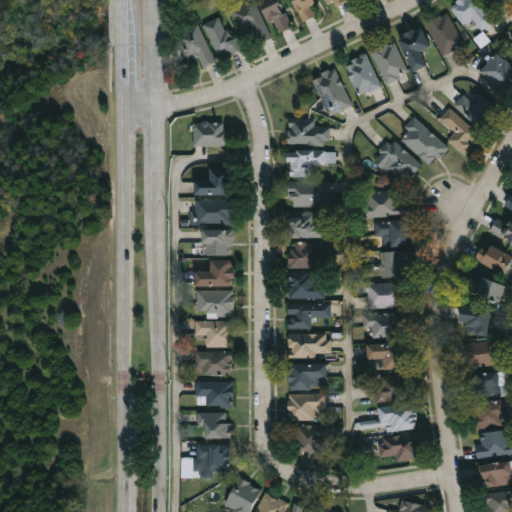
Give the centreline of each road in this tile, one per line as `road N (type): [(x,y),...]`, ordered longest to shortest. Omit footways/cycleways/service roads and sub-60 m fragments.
road 1 (residential): [(243,83),(259,106),(264,147),(265,444),(276,460),(325,480),(452,474)]
road 2 (primary): [(158,511),(155,103)]
road 3 (primary): [(125,104),(126,511)]
road 4 (residential): [(456,511),(434,303),(460,211),(511,140)]
road 5 (residential): [(125,104),(210,95),(243,83),(410,0)]
